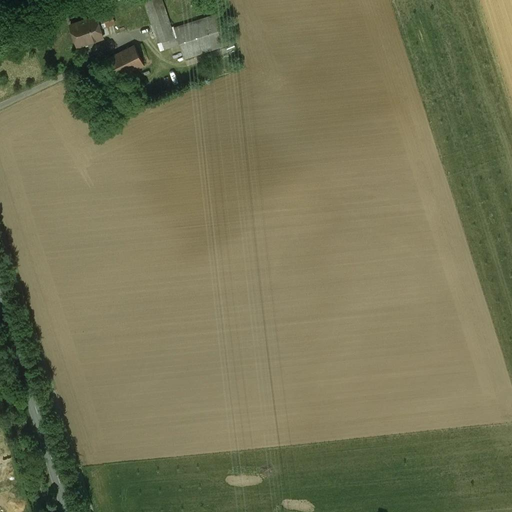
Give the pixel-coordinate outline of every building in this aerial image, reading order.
[(161,0),(149,0),(145,2),(159,44),(160,43),(160,44),(162,44),(164,50),(171,48),(169,40),(174,39),(171,30),(161,0)] [(197,0),(193,5),(201,11),(205,6),(197,0)] [(110,26),(118,24),(115,10),(107,12),(110,26)] [(219,14),(171,30),(174,39),(177,37),(184,59),(230,44),(219,14)] [(96,17),(71,26),(78,47),(103,38),(96,17)] [(135,46),(104,61),(116,86),(127,81),(124,75),(144,66),(135,46)]
